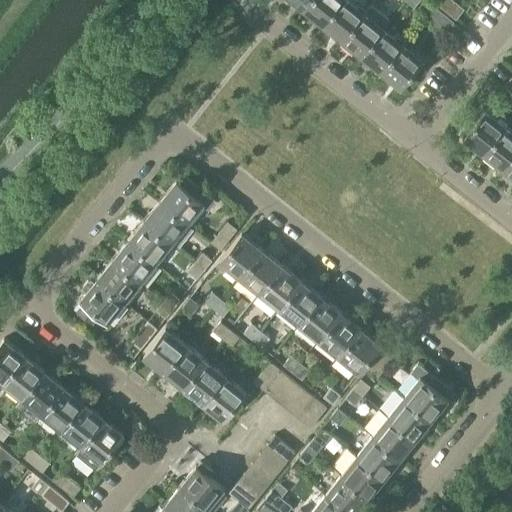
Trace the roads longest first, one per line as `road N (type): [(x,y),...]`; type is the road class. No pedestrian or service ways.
road 1 (residential): [(113,511),(176,430),(45,319),(36,292),(156,142),(182,142),(505,393)]
road 2 (residential): [(415,140),(271,26)]
road 3 (residential): [(409,511),(505,393)]
road 4 (residential): [(415,140),(511,22)]
road 5 (residential): [(511,221),(415,140)]
